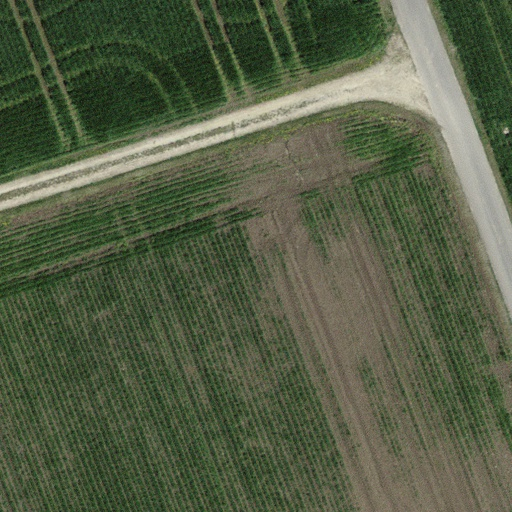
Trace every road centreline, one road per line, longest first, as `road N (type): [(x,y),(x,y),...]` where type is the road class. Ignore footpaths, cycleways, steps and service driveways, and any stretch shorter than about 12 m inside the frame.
road 1 (track): [(0,200),(430,67)]
road 2 (unclassified): [(405,0),(511,284)]
